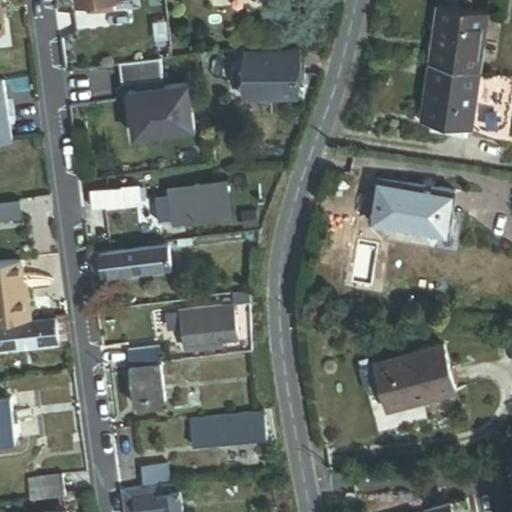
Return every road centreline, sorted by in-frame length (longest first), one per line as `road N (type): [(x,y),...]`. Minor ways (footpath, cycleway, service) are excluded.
road 1 (residential): [(353,0),(286,227),(280,343),(286,426),(305,511)]
road 2 (residential): [(41,0),(107,511)]
road 3 (unknown): [(295,466),(477,438),(511,410)]
